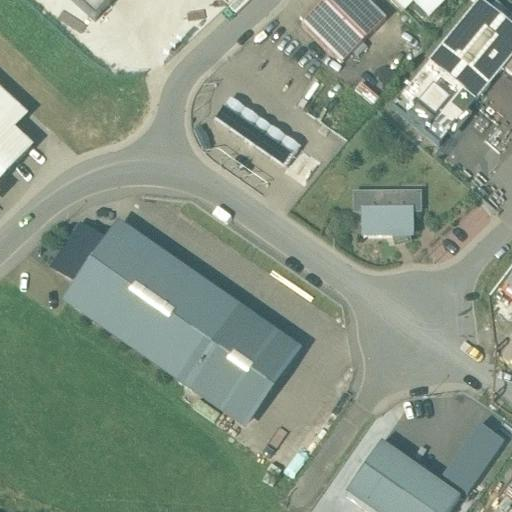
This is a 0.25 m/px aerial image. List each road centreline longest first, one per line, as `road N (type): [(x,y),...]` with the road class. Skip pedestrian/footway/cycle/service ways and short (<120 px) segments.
road 1 (unclassified): [(155,170),(201,181),(411,328)]
road 2 (unclassified): [(411,328),(292,506)]
road 3 (unclassified): [(155,170),(179,83),(261,0)]
road 4 (unclassified): [(0,250),(61,190),(122,170),(155,170)]
road 5 (unclassified): [(411,328),(507,222)]
road 6 (unclassified): [(511,400),(411,328)]
